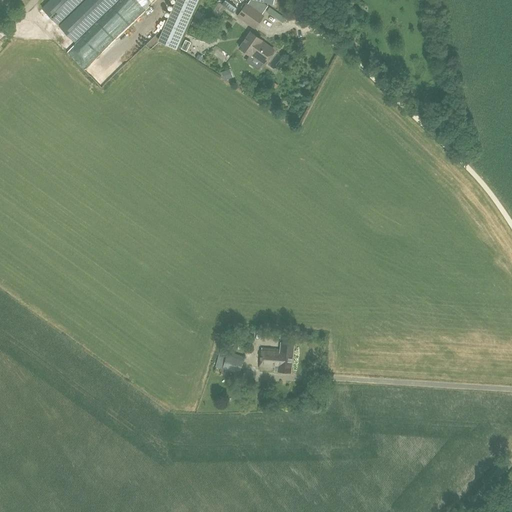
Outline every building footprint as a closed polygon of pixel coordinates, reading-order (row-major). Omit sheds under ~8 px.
[(58,24),(82,0),(49,0),(42,8),(58,24)] [(86,0),(60,26),(75,42),(118,0),(86,0)] [(197,0),(176,0),(158,40),(176,48),(197,0)] [(230,0),(226,5),(234,12),(238,7),(230,0)] [(246,3),(237,17),(254,28),(263,15),(261,13),(264,8),(258,4),(258,5),(250,0),(248,4),(246,3)] [(247,60),(261,41),(261,40),(250,32),(239,47),(250,55),(246,60),(247,60)] [(61,47),(69,49),(71,41),(63,39),(61,47)] [(274,50),(261,41),(247,60),(257,68),(261,62),(264,64),(274,50)] [(138,56),(144,50),(139,45),(133,51),(138,56)] [(223,74),(229,82),(237,77),(231,69),(223,74)] [(294,344),(281,343),(281,349),(262,347),(262,353),(260,352),(259,362),(261,363),(260,368),(276,369),(276,370),(291,372),(294,344)] [(222,368),(239,373),(244,357),(228,352),(227,353),(221,351),(216,366),(222,368)]
